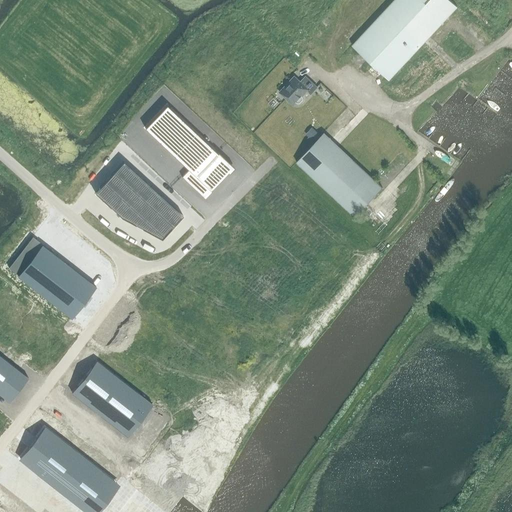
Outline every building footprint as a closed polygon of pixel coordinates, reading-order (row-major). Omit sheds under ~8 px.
[(394,0),(352,46),(389,80),(457,7),(450,0),(394,0)] [(206,54),(190,71),(197,78),(193,83),(200,90),(193,98),(245,146),(272,116),(206,54)] [(170,77),(165,83),(180,98),(186,92),(170,77)] [(316,87),(305,77),(299,83),(293,77),(280,92),(293,105),(295,102),(299,103),(302,100),(301,96),(307,91),(310,94),(316,87)] [(167,105),(145,128),(188,169),(181,177),(205,199),(209,195),(207,194),(229,171),(233,167),(218,153),(167,105)] [(382,187),(324,132),(296,162),(354,217),(382,187)] [(123,161),(95,193),(121,217),(162,239),(183,216),(123,161)] [(216,249),(207,262),(232,282),(237,275),(280,308),(285,302),(310,321),(320,308),(301,294),(320,269),(338,283),(362,252),(287,195),(263,226),(251,217),(223,254),(216,249)] [(32,237),(9,268),(18,275),(17,276),(72,318),(96,287),(32,237)] [(0,394),(9,402),(28,378),(0,355),(0,394)] [(97,361),(72,393),(127,436),(152,404),(97,361)] [(44,428),(20,459),(87,511),(93,511),(116,484),(44,428)] [(177,439),(156,466),(172,478),(180,467),(183,470),(191,459),(190,458),(194,453),(177,439)]
